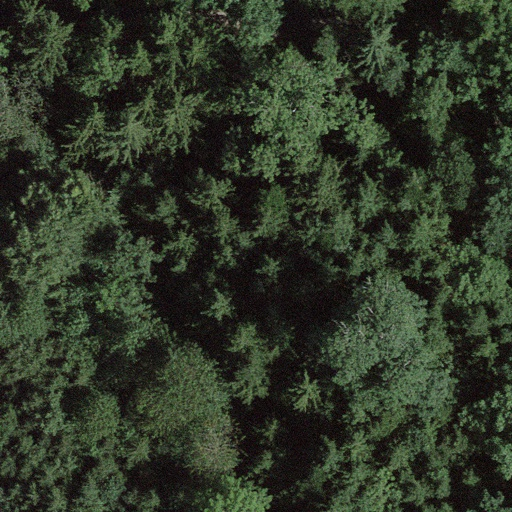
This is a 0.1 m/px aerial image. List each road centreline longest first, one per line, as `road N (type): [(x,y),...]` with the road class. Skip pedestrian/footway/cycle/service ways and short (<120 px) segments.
road 1 (track): [(0,19),(511,28)]
road 2 (track): [(0,62),(204,349)]
road 3 (track): [(254,511),(250,456),(204,349)]
